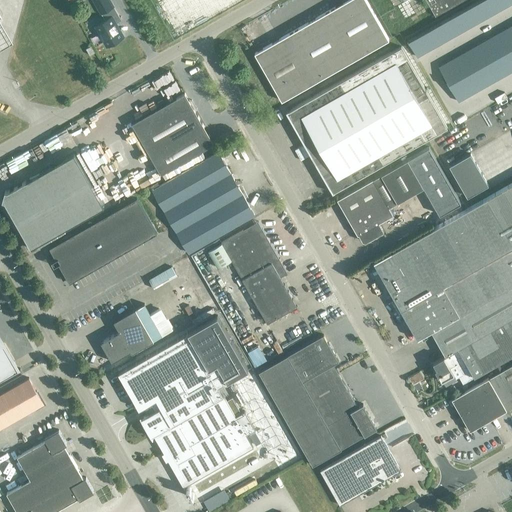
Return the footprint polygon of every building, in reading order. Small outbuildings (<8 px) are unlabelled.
[(108,46),(123,37),(115,24),(122,20),(109,0),(93,0),(106,20),(97,25),(108,46)] [(366,0),(347,0),(284,36),(312,83),(389,39),(366,0)] [(403,0),(405,2),(407,0),(426,0),(436,16),(462,0),(403,0)] [(511,0),(475,0),(407,39),(417,57),(511,2),(511,0)] [(426,19),(404,31),(407,37),(429,24),(426,19)] [(511,24),(438,66),(458,101),(511,70),(511,24)] [(312,83),(284,36),(254,53),(281,101),(312,83)] [(90,55),(94,52),(91,46),(86,48),(90,55)] [(447,126),(400,46),(287,111),(334,192),(447,126)] [(184,93),(132,123),(141,140),(161,174),(161,173),(213,143),(184,93)] [(495,98),(497,103),(507,98),(504,93),(495,98)] [(477,108),(480,113),(490,107),(487,102),(477,108)] [(479,113),(474,116),(478,123),(483,120),(479,113)] [(384,231),(379,222),(393,214),(389,207),(424,187),(439,214),(460,202),(429,146),(372,179),(372,178),(337,199),(357,234),(358,234),(362,241),(365,242),(384,231)] [(6,191),(4,199),(31,247),(105,205),(74,152),(6,191)] [(188,253),(255,215),(219,152),(152,190),(188,253)] [(470,153),(449,165),(455,175),(476,163),(470,153)] [(482,174),(476,163),(455,175),(461,186),(482,174)] [(482,174),(461,186),(467,196),(488,184),(482,174)] [(511,182),(485,198),(493,211),(510,241),(511,239),(511,182)] [(137,198),(49,248),(51,250),(69,283),(157,233),(137,198)] [(493,211),(485,198),(374,261),(391,293),(417,338),(431,330),(445,355),(446,355),(452,351),(465,373),(471,370),(474,377),(511,355),(511,239),(510,241),(493,211)] [(267,323),(297,306),(280,277),(288,273),(258,221),(221,242),(267,323)] [(156,282),(180,273),(176,263),(153,272),(156,282)] [(120,331),(101,342),(104,348),(103,349),(107,356),(108,355),(112,361),(131,351),(132,353),(153,340),(153,339),(135,308),(114,321),(120,331)] [(253,446),(246,434),(255,429),(244,411),(235,416),(218,385),(247,369),(217,315),(118,372),(135,402),(139,408),(152,401),(156,409),(144,416),(143,416),(183,486),(253,446)] [(257,358),(268,352),(258,334),(246,340),(257,358)] [(259,371),(312,465),(377,428),(363,404),(358,407),(334,364),(339,361),(323,334),(259,371)] [(0,380),(20,369),(20,368),(18,369),(6,348),(4,344),(0,343),(0,380)] [(457,380),(456,378),(459,376),(463,383),(474,377),(471,370),(465,373),(452,351),(446,355),(445,355),(433,362),(436,369),(435,369),(442,382),(443,381),(445,386),(457,380)] [(511,364),(452,398),(461,414),(470,430),(511,406),(511,364)] [(0,428),(44,404),(29,377),(0,393),(0,428)] [(236,394),(230,397),(233,403),(239,400),(236,394)] [(249,403),(243,406),(251,419),(257,416),(249,403)] [(53,511),(78,497),(79,499),(94,491),(86,477),(84,478),(65,445),(67,444),(59,430),(44,438),(45,440),(17,456),(30,479),(6,493),(17,511),(53,511)] [(255,430),(249,434),(256,445),(261,442),(255,430)] [(340,505),(401,470),(381,436),(320,471),(340,505)] [(170,464),(165,467),(172,478),(176,475),(170,464)] [(193,482),(185,489),(191,495),(198,489),(193,482)]
